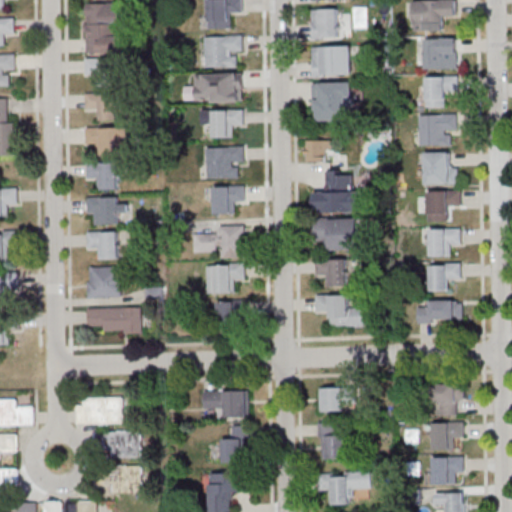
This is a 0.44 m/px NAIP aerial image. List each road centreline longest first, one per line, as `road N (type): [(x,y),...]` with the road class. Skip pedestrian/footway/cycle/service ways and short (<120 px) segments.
road 1 (residential): [(504,511),(495,0)]
road 2 (residential): [(287,511),(279,0)]
road 3 (residential): [(500,353),(55,366)]
road 4 (residential): [(55,366),(50,0)]
